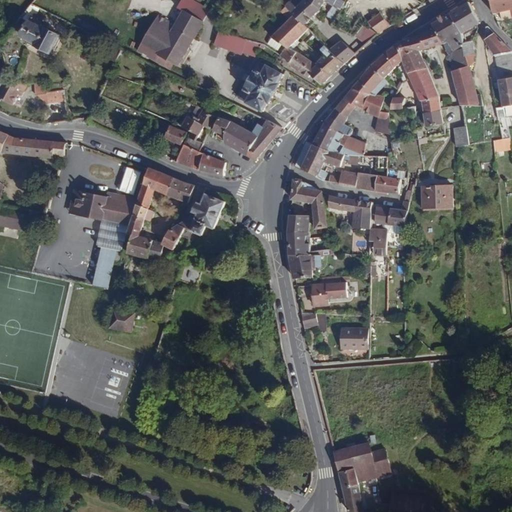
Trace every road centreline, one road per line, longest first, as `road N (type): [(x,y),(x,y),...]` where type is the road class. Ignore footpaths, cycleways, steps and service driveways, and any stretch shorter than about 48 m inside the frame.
road 1 (secondary): [(273,193),(327,511)]
road 2 (residential): [(273,193),(185,176),(105,140),(0,122)]
road 3 (secondary): [(452,0),(380,46),(325,100),(282,156),(273,193)]
road 4 (track): [(302,367),(468,354),(511,331)]
road 5 (residential): [(185,511),(0,451)]
